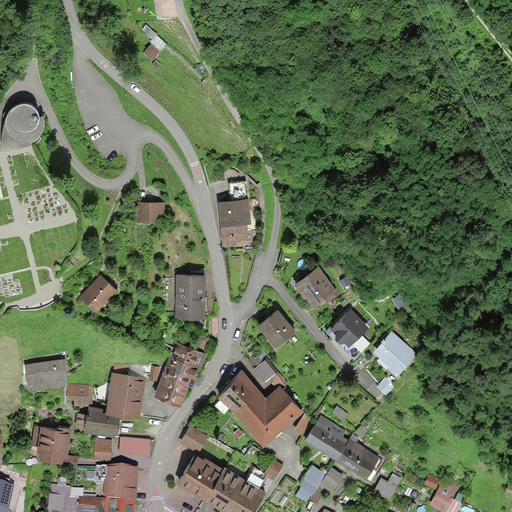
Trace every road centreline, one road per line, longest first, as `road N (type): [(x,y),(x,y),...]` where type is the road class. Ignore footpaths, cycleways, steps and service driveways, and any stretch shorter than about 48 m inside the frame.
road 1 (unclassified): [(229,333),(214,221),(194,162),(162,114),(98,62),(70,0)]
road 2 (residential): [(262,274),(275,219),(268,171),(176,0)]
road 3 (unclassified): [(163,511),(156,461),(217,368),(229,333)]
road 4 (residential): [(262,274),(374,386)]
